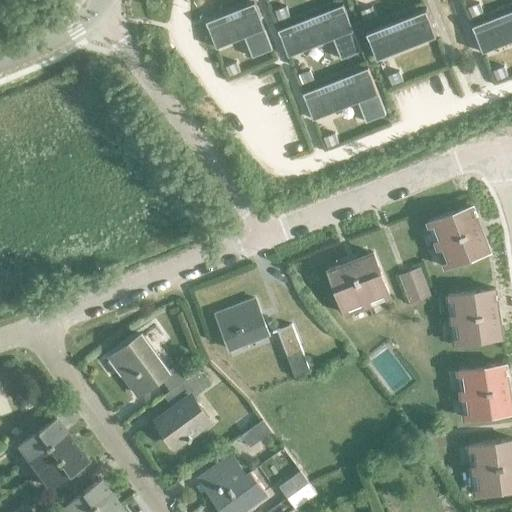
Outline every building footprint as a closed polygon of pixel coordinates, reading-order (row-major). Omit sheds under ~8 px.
[(254,3),(205,22),(215,48),(216,48),(215,43),(242,32),(244,37),(252,57),(272,50),(254,3)] [(478,3),(468,7),(471,17),(482,13),(478,3)] [(342,4),(277,30),(288,56),(289,56),(287,51),(331,34),(340,58),(360,50),(342,4)] [(371,6),(360,11),(364,21),(375,17),(371,6)] [(285,7),(273,11),(277,21),(288,16),(285,7)] [(426,8),(366,32),(376,58),(377,57),(376,53),(433,30),(434,35),(436,34),(426,8)] [(511,11),(471,27),(482,54),(483,53),(481,49),(511,36),(511,11)] [(236,62),(225,66),(228,76),(240,72),(236,62)] [(503,66),(492,70),(496,80),(507,76),(503,66)] [(367,68),(302,93),(313,120),(314,119),(312,115),(356,97),(365,122),(385,114),(367,68)] [(309,70),(297,75),(301,85),(313,80),(309,70)] [(398,71),(387,75),(391,85),(402,81),(398,71)] [(269,135),(273,152),(288,149),(284,132),(269,135)] [(334,133),(323,137),(327,148),(338,143),(334,133)] [(472,206),(427,223),(443,268),(488,251),(484,240),(482,234),(478,223),(476,218),(472,206)] [(373,253),(328,270),(344,315),(389,299),(373,253)] [(422,299),(429,296),(419,268),(411,271),(422,299)] [(408,304),(416,301),(406,273),(398,276),(408,304)] [(494,289),(444,296),(451,344),(500,337),(499,324),(498,319),(496,301),(494,289)] [(229,351),(268,335),(254,299),(215,315),(229,351)] [(294,377),(309,371),(290,327),(276,333),(294,377)] [(168,392),(171,389),(188,377),(179,364),(167,372),(141,335),(109,357),(136,395),(159,379),(168,392)] [(377,358),(358,372),(380,402),(399,388),(377,358)] [(506,377),(505,365),(457,371),(463,419),(511,413),(507,382),(506,377)] [(188,377),(171,389),(181,403),(156,420),(174,446),(209,421),(192,397),(207,386),(197,371),(188,377)] [(26,460),(65,432),(55,418),(17,447),(26,460)] [(248,447),(270,432),(262,420),(240,435),(248,447)] [(427,435),(444,433),(443,425),(426,428),(427,435)] [(75,446),(65,432),(26,460),(37,474),(75,446)] [(429,449),(446,446),(445,438),(428,440),(429,449)] [(511,440),(468,446),(475,494),(511,488),(511,440)] [(75,446),(37,474),(47,488),(85,460),(75,446)] [(245,476),(231,456),(198,479),(213,500),(218,497),(245,476)] [(245,476),(218,497),(228,511),(239,511),(265,495),(250,472),(245,476)] [(299,473),(278,487),(286,499),(307,484),(299,473)] [(64,511),(84,511),(110,493),(100,480),(62,508),(64,511)] [(286,499),(294,510),(315,495),(307,484),(286,499)] [(110,493),(84,511),(112,511),(120,507),(110,493)]
